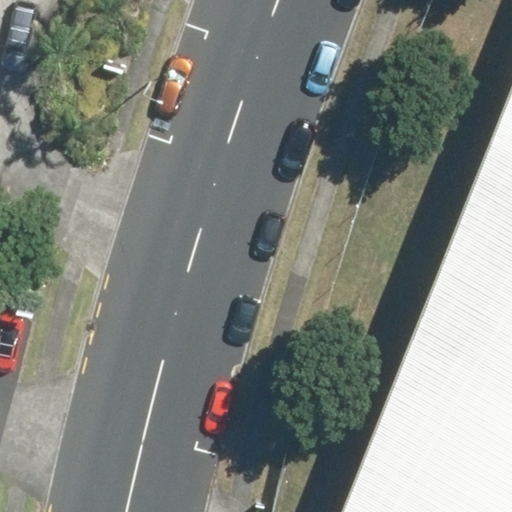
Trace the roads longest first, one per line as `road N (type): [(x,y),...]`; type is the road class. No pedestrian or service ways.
road 1 (tertiary): [(286,0),(197,230),(131,511)]
road 2 (unknown): [(0,391),(149,433)]
